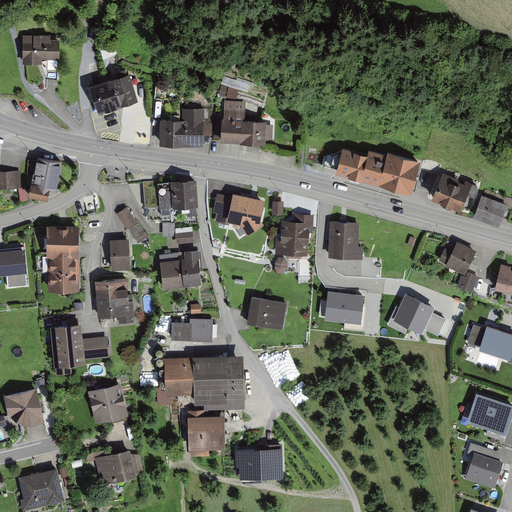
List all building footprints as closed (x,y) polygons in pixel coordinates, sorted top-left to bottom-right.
[(51,35),(24,35),(24,63),(47,64),(47,61),(61,61),(61,41),(51,41),(51,35)] [(138,100),(128,67),(91,78),(101,111),(138,100)] [(238,97),(241,89),(246,90),(248,82),(225,76),(223,82),(231,85),(228,95),(238,97)] [(182,107),(182,118),(160,118),(160,144),(204,144),(204,107),(182,107)] [(245,108),(224,108),(224,143),(266,144),(266,140),(271,140),(271,120),(245,119),(245,108)] [(338,176),(415,196),(423,165),(346,144),(338,176)] [(341,156),(335,155),(333,167),(339,169),(341,156)] [(64,161),(40,158),(36,183),(34,182),(32,194),(52,197),(53,186),(60,187),(64,161)] [(20,170),(0,170),(1,188),(21,187),(20,170)] [(477,185),(444,171),(438,187),(439,187),(435,198),(464,210),(467,203),(469,204),(477,185)] [(197,180),(160,181),(161,204),(150,205),(150,220),(164,219),(164,208),(198,206),(197,180)] [(232,196),(218,193),(214,213),(218,214),(217,221),(229,224),(230,220),(262,227),(267,201),(233,194),(232,196)] [(98,212),(94,194),(82,196),(86,215),(98,212)] [(508,204),(483,195),(476,216),(501,225),(508,204)] [(275,200),(275,214),(284,214),(285,201),(275,200)] [(148,235),(128,206),(120,212),(139,241),(148,235)] [(296,220),(285,220),(285,241),(278,241),(278,253),(310,253),(310,232),(314,232),(314,212),(296,212),(296,220)] [(361,222),(333,222),(332,258),(364,259),(364,247),(360,247),(361,222)] [(80,225),(50,225),(50,290),(80,290),(80,225)] [(194,226),(176,227),(177,243),(195,242),(194,226)] [(129,239),(112,239),(113,269),(130,269),(129,239)] [(454,252),(446,248),(441,259),(449,263),(448,266),(468,275),(478,253),(458,244),(454,252)] [(0,274),(7,274),(8,287),(27,285),(26,272),(27,272),(26,259),(25,247),(24,247),(23,246),(0,248),(0,274)] [(198,252),(160,256),(164,289),(202,285),(198,252)] [(277,257),(278,271),(289,271),(288,257),(277,257)] [(511,265),(504,264),(497,288),(511,291),(511,265)] [(468,280),(463,278),(461,284),(474,290),(480,276),(471,273),(468,280)] [(128,278),(98,280),(102,320),(132,318),(128,278)] [(364,297),(329,293),(326,320),(361,323),(364,297)] [(288,301),(253,295),(248,324),(283,331),(288,301)] [(434,309),(407,296),(395,320),(423,333),(434,309)] [(192,322),(175,321),(174,339),(215,341),(216,320),(192,318),(192,322)] [(82,324),(54,327),(57,367),(88,364),(87,358),(111,357),(109,336),(83,338),(82,324)] [(487,330),(474,326),(469,343),(481,347),(481,350),(510,359),(508,365),(511,365),(511,333),(489,326),(487,330)] [(245,357),(167,359),(168,395),(195,394),(196,404),(209,404),(209,410),(246,409),(245,357)] [(142,385),(159,384),(158,366),(141,368),(142,385)] [(289,390),(297,404),(314,395),(306,381),(289,390)] [(122,384),(90,390),(97,423),(129,417),(122,384)] [(38,388),(4,395),(10,417),(27,426),(46,422),(38,388)] [(511,423),(511,406),(478,395),(468,422),(508,435),(511,423)] [(203,411),(191,411),(191,448),(227,448),(226,415),(203,416),(203,411)] [(499,454),(472,444),(468,454),(475,457),(467,477),(495,488),(504,463),(497,461),(499,454)] [(253,448),(236,449),(235,465),(242,477),(284,475),(285,447),(253,448)] [(132,450),(96,457),(101,484),(137,477),(132,450)] [(58,468),(20,477),(27,508),(65,500),(58,468)]
